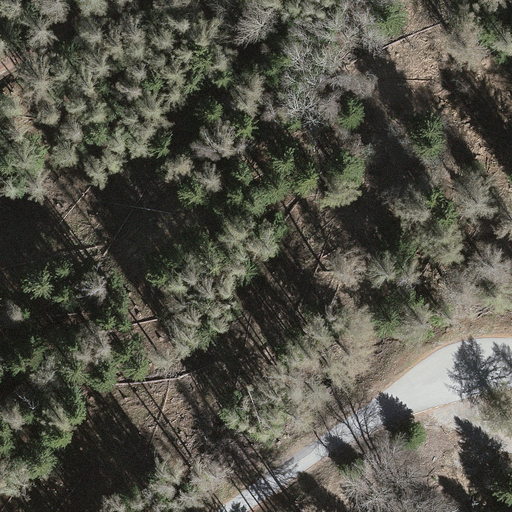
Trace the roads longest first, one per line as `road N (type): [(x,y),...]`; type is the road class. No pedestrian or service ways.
road 1 (unclassified): [(230,511),(428,387),(511,359)]
road 2 (track): [(0,76),(118,0)]
